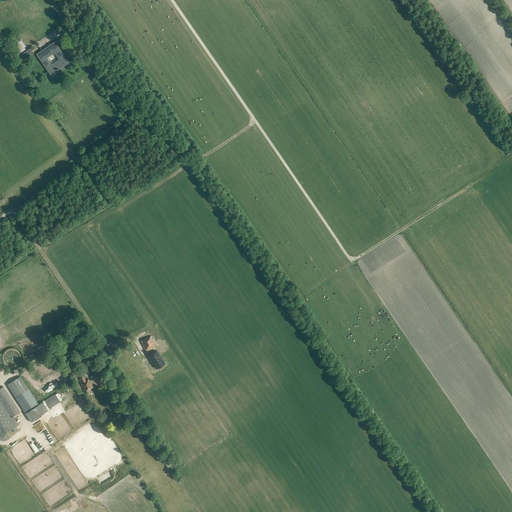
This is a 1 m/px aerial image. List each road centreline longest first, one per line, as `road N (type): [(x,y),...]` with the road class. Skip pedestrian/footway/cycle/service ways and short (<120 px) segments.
road 1 (track): [(9,212),(122,126),(160,138),(178,151),(425,511)]
road 2 (track): [(255,122),(351,259),(473,183)]
road 3 (track): [(255,122),(171,0)]
